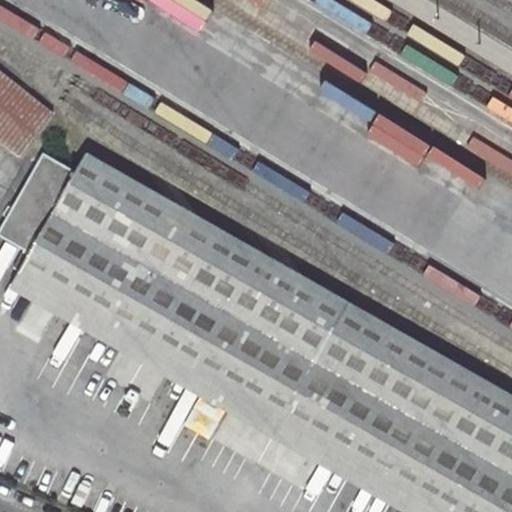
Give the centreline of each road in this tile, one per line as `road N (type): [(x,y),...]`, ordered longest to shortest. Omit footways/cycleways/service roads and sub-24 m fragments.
road 1 (unknown): [(121,12),(298,140),(511,276)]
road 2 (unknown): [(4,505),(20,411),(0,297)]
